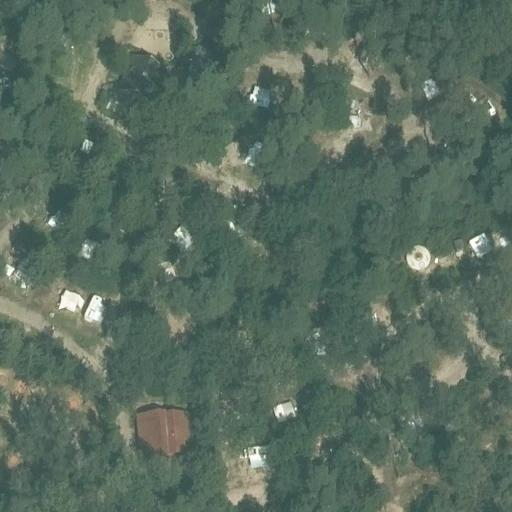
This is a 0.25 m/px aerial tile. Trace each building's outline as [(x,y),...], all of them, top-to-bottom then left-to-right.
[(195,55),(184,82),(206,91),(217,64),(195,55)] [(151,106),(165,74),(132,60),(118,92),(151,106)] [(435,155),(450,173),(464,161),(449,143),(435,155)] [(122,257),(127,237),(109,232),(104,253),(122,257)] [(463,250),(460,242),(452,245),(455,253),(463,250)] [(424,251),(419,249),(413,250),(408,253),(405,259),(406,265),(410,270),(416,272),(422,271),(426,268),(429,262),(428,256),(424,251)] [(63,289),(60,308),(78,310),(81,292),(63,289)] [(84,314),(98,322),(107,305),(93,297),(84,314)] [(293,406),(275,413),(280,426),(298,420),(293,406)] [(197,455),(193,417),(186,417),(186,415),(166,417),(166,414),(134,417),(139,465),(175,461),(175,459),(190,458),(190,456),(197,455)]
